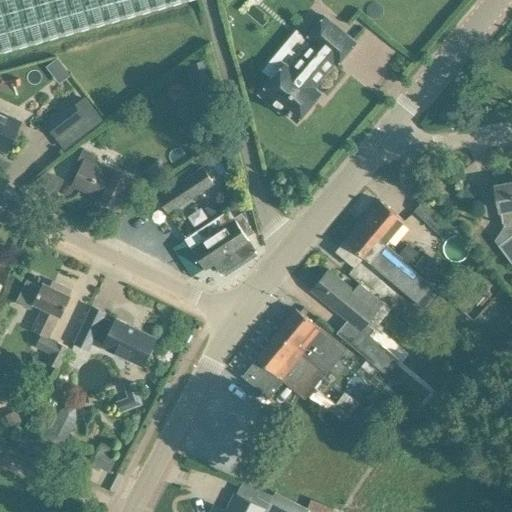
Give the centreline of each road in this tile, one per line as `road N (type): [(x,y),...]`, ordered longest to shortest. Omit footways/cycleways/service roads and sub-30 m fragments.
road 1 (unknown): [(220,0),(281,259)]
road 2 (unclassified): [(236,314),(0,202)]
road 3 (tertiary): [(236,314),(381,140)]
road 4 (tertiary): [(129,511),(236,314)]
road 5 (tertiary): [(381,140),(493,0)]
road 6 (unclassified): [(511,130),(439,142),(381,140)]
